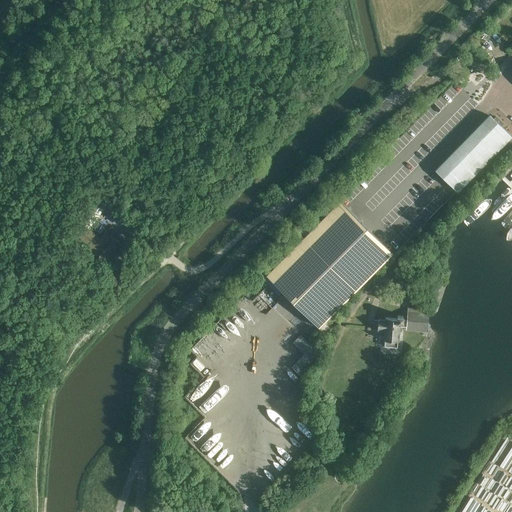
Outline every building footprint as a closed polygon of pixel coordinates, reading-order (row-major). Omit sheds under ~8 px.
[(496,116),(493,119),(490,116),(436,171),(458,192),(511,137),(500,126),(503,123),(496,116)] [(436,197),(421,211),(429,219),(443,204),(436,197)] [(339,200),(266,275),(319,327),(392,253),(339,200)] [(415,209),(394,230),(401,236),(421,216),(415,209)] [(81,224),(73,236),(92,250),(88,256),(102,266),(119,242),(105,232),(101,238),(81,224)] [(378,320),(374,319),(373,330),(384,330),(383,340),(384,340),(384,346),(397,347),(397,341),(398,341),(399,327),(406,327),(428,329),(429,314),(419,313),(419,308),(407,307),(406,320),(403,319),(403,316),(397,315),(397,318),(385,318),(385,320),(378,320)] [(317,331),(323,337),(333,327),(327,321),(317,331)] [(295,336),(307,347),(293,361),(301,368),(309,361),(303,355),(317,342),(303,329),(295,336)] [(289,382),(295,377),(290,371),(284,376),(289,382)]
